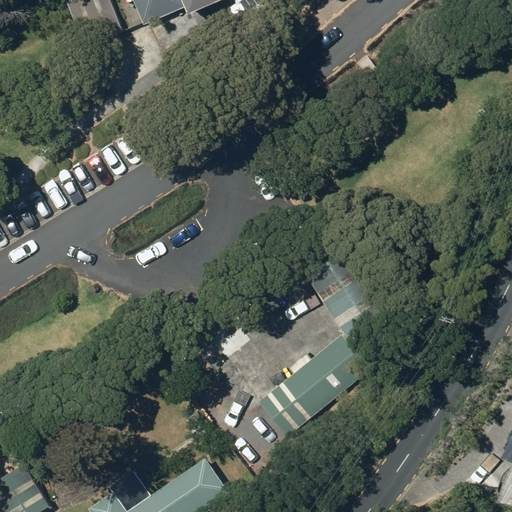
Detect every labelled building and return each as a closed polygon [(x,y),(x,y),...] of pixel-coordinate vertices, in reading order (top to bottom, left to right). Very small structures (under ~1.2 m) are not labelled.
[(108,0),(65,0),(84,44),(120,29),(108,0)] [(114,0),(126,27),(180,4),(181,8),(200,0),(114,0)] [(346,241),(302,272),(350,339),(393,309),(346,241)] [(66,321),(61,355),(94,360),(99,327),(66,321)] [(340,331),(256,399),(283,433),(368,366),(340,331)] [(511,428),(497,454),(505,459),(510,450),(511,451),(511,428)] [(13,456),(0,465),(0,511),(17,511),(41,495),(13,456)] [(139,477),(119,491),(125,500),(120,504),(110,489),(86,506),(90,511),(198,511),(227,492),(202,456),(150,492),(139,477)]
